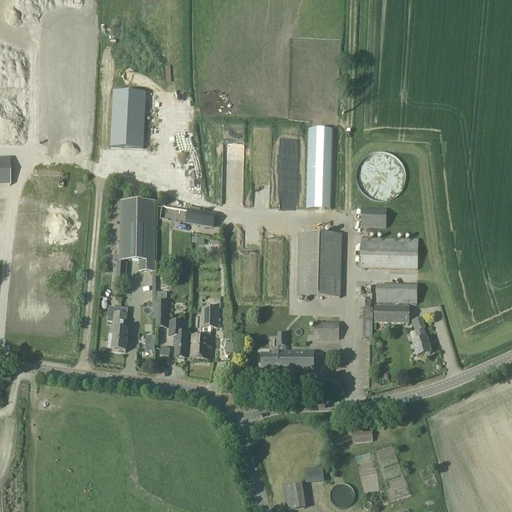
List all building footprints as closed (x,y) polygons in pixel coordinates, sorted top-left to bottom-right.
[(37,90),(40,0),(0,0),(0,10),(0,144),(22,145),(24,90),(37,90)] [(82,149),(85,0),(59,0),(55,148),(82,149)] [(113,91),(110,148),(143,149),(146,93),(113,91)] [(238,153),(238,132),(224,132),(225,153),(238,153)] [(379,204),(392,196),(399,184),(402,173),(392,159),(387,155),(383,149),(373,143),(366,141),(360,145),(362,148),(354,159),(357,161),(354,166),(351,179),(359,191),(362,193),(365,198),(370,201),(379,204)] [(252,145),(251,164),(266,165),(267,145),(252,145)] [(0,187),(10,187),(9,160),(0,159),(0,187)] [(34,173),(31,254),(47,254),(50,174),(34,173)] [(155,273),(155,202),(121,202),(121,260),(139,260),(140,272),(155,273)] [(166,209),(165,219),(185,220),(185,210),(166,209)] [(188,210),(186,223),(213,228),(215,215),(188,210)] [(386,229),(386,211),(362,211),(361,228),(386,229)] [(340,300),(342,236),(300,234),(298,298),(340,300)] [(360,269),(377,270),(418,270),(418,241),(361,240),(360,269)] [(112,292),(112,293),(112,294),(113,294),(113,295),(114,295),(115,295),(116,296),(117,295),(118,295),(119,294),(119,293),(119,292),(120,282),(125,282),(126,264),(117,263),(117,265),(117,268),(114,267),(112,292)] [(175,277),(183,278),(184,267),(176,266),(175,277)] [(199,294),(211,295),(212,271),(200,270),(199,294)] [(417,288),(377,287),(376,305),(417,306),(417,288)] [(372,288),(360,288),(360,310),(359,310),(358,339),(372,339),(373,309),(371,309),(372,288)] [(167,328),(167,303),(167,296),(156,296),(156,327),(167,328)] [(139,314),(151,314),(151,300),(139,300),(139,314)] [(109,336),(107,350),(113,350),(112,352),(126,353),(127,345),(127,338),(122,338),(123,332),(125,332),(126,328),(126,326),(127,321),(127,316),(128,313),(128,309),(110,307),(108,322),(113,323),(113,330),(115,331),(115,337),(114,337),(109,336)] [(374,325),(409,326),(409,308),(374,308),(374,325)] [(219,328),(219,309),(203,309),(203,328),(219,328)] [(421,319),(411,322),(414,331),(415,331),(415,332),(418,342),(412,344),(417,359),(431,354),(426,339),(423,331),(425,330),(421,319)] [(316,323),(316,340),(339,340),(339,324),(316,323)] [(186,360),(188,336),(183,336),(183,325),(170,324),(170,337),(175,338),(174,343),(176,343),(175,359),(177,359),(177,361),(184,362),(184,360),(186,360)] [(210,362),(212,339),(190,337),(189,360),(210,362)] [(154,338),(145,338),(145,353),(155,352),(154,338)] [(262,357),(262,372),(278,372),(278,375),(314,375),(314,352),(286,352),(286,346),(279,346),(278,346),(278,354),(270,354),(270,357),(262,357)] [(343,382),(320,381),(320,390),(343,391),(343,382)] [(372,430),(351,432),(352,445),(373,443),(372,430)] [(419,471),(427,490),(438,485),(430,466),(419,471)] [(307,482),(325,481),(324,469),(306,470),(307,482)] [(288,511),(306,510),(303,488),(285,490),(288,511)]
